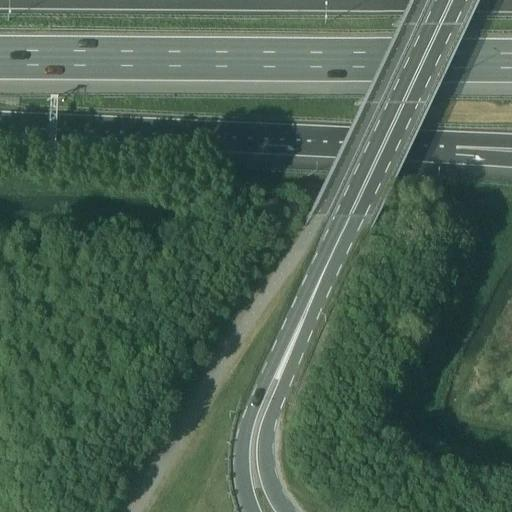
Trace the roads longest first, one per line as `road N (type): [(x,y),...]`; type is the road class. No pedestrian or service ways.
road 1 (motorway): [(0,59),(511,65)]
road 2 (secondary): [(450,0),(254,427)]
road 3 (motorway): [(0,119),(454,139)]
